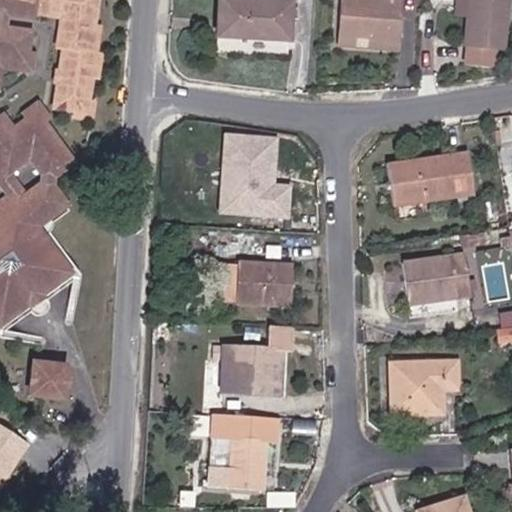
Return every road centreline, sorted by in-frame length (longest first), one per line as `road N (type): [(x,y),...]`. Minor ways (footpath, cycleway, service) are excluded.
road 1 (residential): [(143,89),(121,459)]
road 2 (residential): [(339,114),(351,455)]
road 3 (residential): [(339,114),(143,89)]
road 4 (residential): [(511,94),(339,114)]
